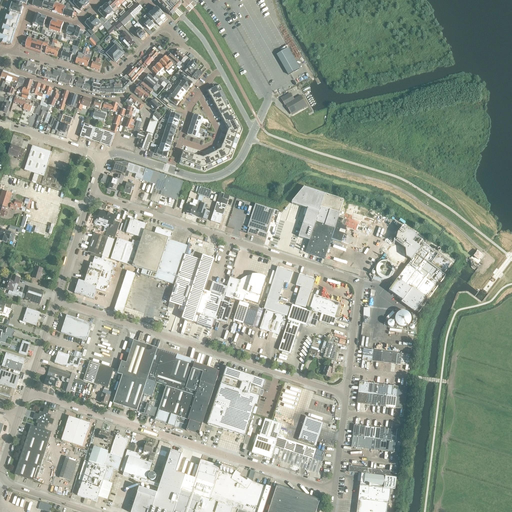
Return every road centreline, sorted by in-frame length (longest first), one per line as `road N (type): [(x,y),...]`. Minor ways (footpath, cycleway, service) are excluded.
road 1 (unclassified): [(345,395),(359,284),(90,194)]
road 2 (unclassified): [(333,492),(25,391)]
road 3 (unclassified): [(345,395),(56,300)]
road 4 (track): [(260,115),(410,169),(511,240)]
road 5 (unclassified): [(15,52),(21,74),(116,99),(177,37)]
road 6 (unclassified): [(15,52),(106,76),(160,30),(177,37)]
road 7 (unclassified): [(170,169),(208,177),(230,168),(268,99)]
road 8 (residential): [(15,52),(29,8),(77,23),(102,0)]
